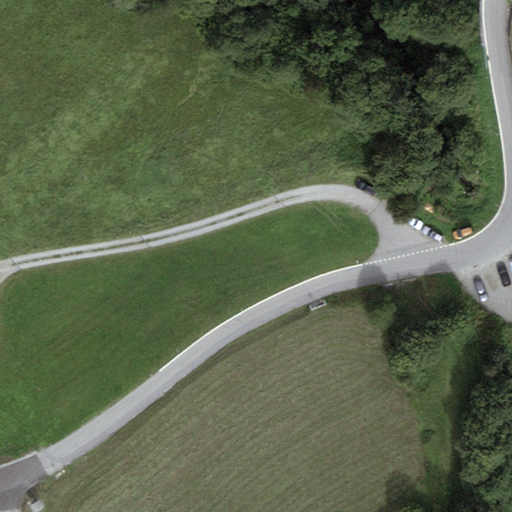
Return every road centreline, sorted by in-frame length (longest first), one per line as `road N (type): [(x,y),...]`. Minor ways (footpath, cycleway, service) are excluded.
road 1 (unclassified): [(9,478),(65,452),(253,317),(314,289),(470,253),(498,240),(511,219)]
road 2 (track): [(3,267),(334,192),(371,203),(395,227),(405,268)]
road 3 (unclassified): [(511,139),(495,0)]
